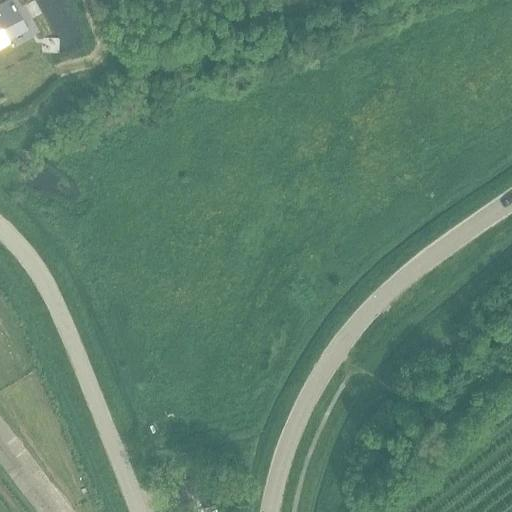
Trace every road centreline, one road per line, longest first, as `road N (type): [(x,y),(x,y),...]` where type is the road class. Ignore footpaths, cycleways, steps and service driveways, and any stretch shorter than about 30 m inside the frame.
road 1 (secondary): [(271,511),(297,414),(345,340),(511,202)]
road 2 (unclassified): [(0,228),(66,318),(140,511)]
